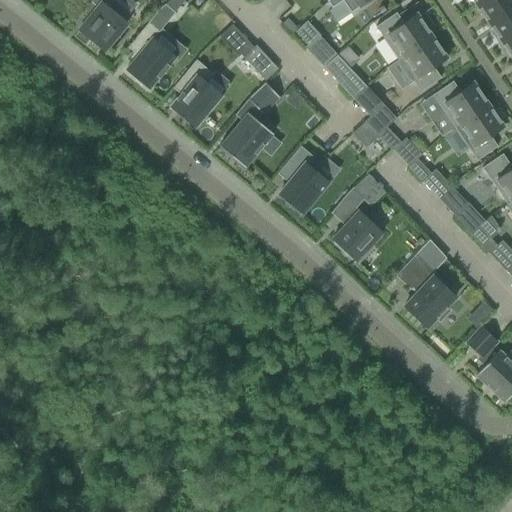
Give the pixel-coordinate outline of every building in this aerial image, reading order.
[(103,52),(126,24),(123,21),(128,15),(110,0),(89,0),(78,14),(87,21),(78,32),(103,52)] [(181,0),(171,0),(166,7),(174,14),(184,2),(181,0)] [(328,0),(326,2),(331,9),(328,12),(336,24),(350,15),(371,0),(328,0)] [(511,0),(486,0),(476,7),(488,25),(511,8),(511,0)] [(174,14),(166,7),(164,5),(157,12),(127,49),(132,53),(127,59),(132,63),(125,71),(148,90),(157,79),(158,80),(159,79),(158,78),(167,68),(168,69),(169,68),(168,67),(174,59),(152,40),(158,33),(161,30),(174,14)] [(511,8),(488,25),(500,43),(511,34),(511,8)] [(431,37),(416,15),(403,24),(396,14),(375,28),(397,61),(431,37)] [(287,20),(280,26),(291,37),(294,33),(297,30),(287,20)] [(308,48),(320,37),(306,22),(297,30),(294,33),(308,48)] [(511,34),(500,43),(510,58),(511,60),(511,34)] [(446,60),(431,37),(397,61),(420,93),(440,79),(433,69),(446,60)] [(274,68),(255,47),(243,58),(263,79),(274,68)] [(180,95),(170,108),(194,128),(220,97),(230,85),(216,74),(214,76),(195,61),(172,89),(180,95)] [(354,76),(342,88),(353,100),(365,88),(354,76)] [(459,126),(488,106),(472,84),(459,93),(452,82),(418,106),(440,139),(459,126)] [(271,136),(272,136),(272,135),(255,121),(261,115),(277,99),(278,100),(279,99),(264,84),(247,100),(234,116),(241,122),(220,147),(219,147),(218,148),(244,169),(245,168),(244,168),(271,136)] [(290,94),(283,103),(294,112),(301,103),(290,94)] [(503,129),(488,106),(459,126),(473,147),(468,150),(476,162),(497,148),(490,138),(503,129)] [(375,134),(377,136),(386,128),(373,114),(368,119),(364,122),(375,134)] [(356,130),(352,134),(365,148),(377,136),(375,134),(364,122),(356,130)] [(386,128),(377,136),(378,137),(391,151),(400,143),(387,129),(386,128)] [(277,175),(288,184),(278,196),(301,215),(328,183),(315,172),(321,164),(300,147),(277,175)] [(511,202),(511,201),(511,168),(511,169),(502,155),(481,169),(506,206),(511,202)] [(408,168),(407,169),(421,183),(422,182),(431,174),(417,160),(408,168)] [(331,241),(354,263),(355,262),(357,265),(374,248),(371,245),(382,233),(355,209),(363,200),(352,189),(350,194),(330,214),(344,227),(331,241)] [(453,216),(452,217),(470,236),(471,235),(479,228),(485,222),(467,203),(467,204),(453,216)] [(471,235),(470,236),(483,249),(491,241),(479,228),(471,235)] [(453,297),(456,294),(415,255),(395,277),(410,291),(411,289),(416,294),(403,307),(428,327),(435,319),(439,323),(449,312),(446,308),(454,299),(453,297)] [(483,303),(475,312),(484,320),(492,311),(483,303)] [(493,347),(497,343),(481,328),(465,344),(480,358),(477,360),(484,366),(475,376),(504,403),(511,394),(511,359),(508,356),(505,358),(493,347)]
